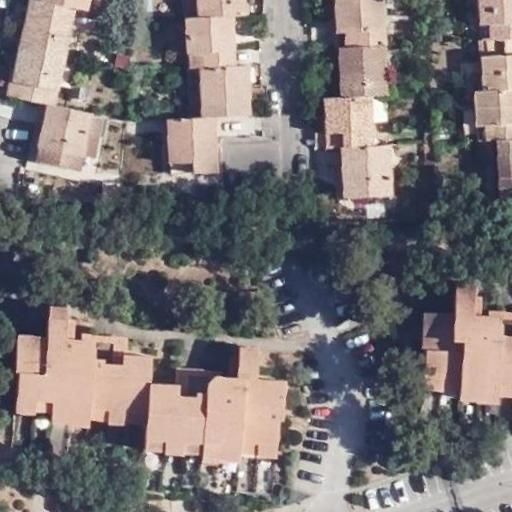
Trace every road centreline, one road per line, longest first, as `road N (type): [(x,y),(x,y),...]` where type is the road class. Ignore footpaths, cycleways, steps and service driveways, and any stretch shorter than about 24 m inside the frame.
road 1 (unknown): [(320,511),(331,399),(284,264)]
road 2 (residential): [(275,0),(282,155)]
